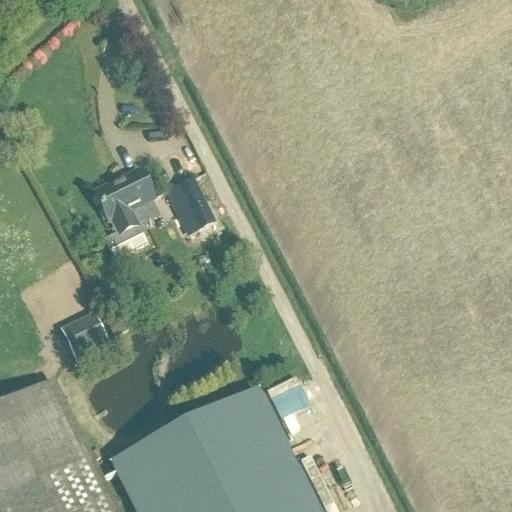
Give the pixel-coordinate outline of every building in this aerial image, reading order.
[(131,217),(155,205),(140,175),(93,199),(108,229),(111,227),(118,241),(138,232),(131,217)] [(194,185),(176,194),(165,199),(186,242),(215,228),(194,185)] [(146,248),(138,232),(118,241),(117,239),(100,247),(109,266),(146,248)] [(77,369),(110,353),(94,319),(60,336),(77,369)] [(314,511),(257,396),(109,470),(130,511),(114,511),(54,389),(0,416),(0,511),(314,511)]
